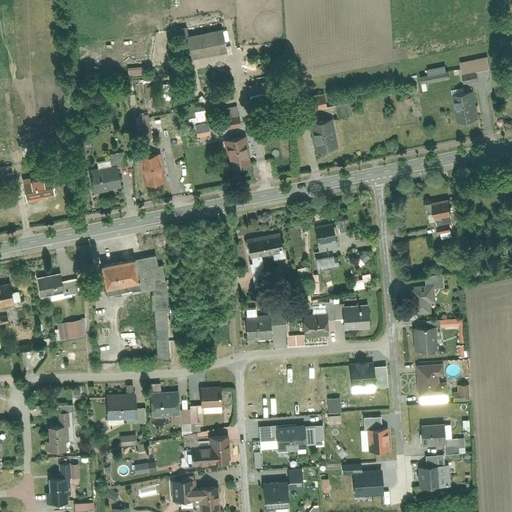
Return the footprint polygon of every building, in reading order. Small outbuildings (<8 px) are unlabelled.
[(188,56),(224,49),(220,28),(184,35),(188,56)] [(459,61),(461,73),(474,70),(487,67),(485,55),(459,61)] [(127,67),(127,75),(142,74),(141,65),(127,67)] [(419,82),(447,76),(446,69),(418,75),(419,82)] [(474,70),(461,73),(463,82),(476,79),(474,70)] [(278,96),(277,81),(252,83),(252,97),(278,96)] [(164,83),(165,99),(176,99),(175,83),(164,83)] [(478,118),(473,90),(451,94),(456,122),(478,118)] [(308,110),(326,106),(323,92),(305,96),(308,110)] [(334,104),(337,116),(349,113),(346,102),(334,104)] [(178,111),(151,115),(151,113),(139,115),(142,130),(139,131),(140,136),(180,130),(178,111)] [(220,119),(222,128),(240,124),(238,115),(220,119)] [(312,150),(335,146),(331,117),(308,121),(312,150)] [(212,121),(199,122),(201,135),(213,134),(212,121)] [(198,122),(191,122),(192,131),(199,130),(198,122)] [(26,157),(49,153),(45,130),(22,135),(26,157)] [(226,166),(248,162),(244,135),(221,138),(226,166)] [(109,152),(111,165),(118,164),(127,162),(124,149),(109,152)] [(144,184),(165,180),(159,151),(138,155),(144,184)] [(92,191),(122,185),(118,164),(111,165),(88,170),(92,191)] [(24,199),(52,193),(48,173),(20,178),(24,199)] [(430,199),(433,216),(450,213),(447,196),(430,199)] [(450,213),(433,216),(436,232),(453,229),(450,213)] [(337,219),(340,232),(347,231),(344,217),(337,219)] [(317,241),(334,237),(331,221),(314,225),(317,241)] [(277,228),(246,237),(252,257),(283,248),(277,228)] [(316,241),(318,250),(331,248),(336,246),(334,237),(317,241),(316,241)] [(314,251),(317,268),(335,264),(331,248),(318,250),(314,251)] [(154,254),(132,257),(136,282),(128,283),(130,291),(150,288),(153,287),(152,278),(163,276),(161,263),(156,264),(154,254)] [(96,263),(99,287),(128,283),(136,282),(132,257),(96,263)] [(39,296),(63,289),(58,270),(34,276),(39,296)] [(424,275),(425,283),(433,282),(434,286),(443,286),(443,271),(424,275)] [(364,274),(365,279),(354,280),(355,289),(367,288),(366,280),(373,280),(373,273),(364,274)] [(153,287),(150,288),(150,308),(153,308),(167,308),(166,277),(163,276),(152,278),(153,287)] [(0,282),(0,306),(14,304),(10,281),(0,282)] [(411,312),(431,311),(430,301),(434,301),(434,286),(433,282),(425,283),(409,283),(411,312)] [(326,312),(326,317),(334,316),(333,303),(333,300),(325,300),(326,312)] [(333,303),(334,316),(344,316),(343,305),(343,302),(333,303)] [(367,303),(343,305),(344,316),(345,327),(369,326),(367,303)] [(169,351),(167,308),(153,308),(155,352),(169,351)] [(271,313),(272,323),(287,322),(286,308),(271,309),(271,313)] [(300,314),(301,335),(327,333),(326,317),(326,312),(300,314)] [(245,339),(273,337),(272,323),(271,313),(244,315),(245,339)] [(423,318),(423,326),(434,325),(439,325),(439,317),(423,318)] [(467,341),(466,318),(443,319),(443,326),(459,325),(460,342),(467,341)] [(58,323),(61,336),(81,333),(79,319),(58,323)] [(423,326),(411,326),(412,350),(435,349),(434,325),(423,326)] [(373,361),(347,362),(348,386),(374,384),(373,361)] [(442,361),(415,363),(418,394),(446,392),(445,380),(438,381),(437,373),(443,373),(442,361)] [(468,382),(456,383),(457,390),(452,391),(453,400),(469,399),(468,382)] [(199,385),(200,405),(222,404),(221,384),(199,385)] [(169,413),(178,413),(178,408),(177,388),(149,390),(150,414),(169,413)] [(106,417),(136,416),(135,406),(134,390),(104,391),(106,417)] [(328,414),(340,413),(339,397),(326,398),(328,414)] [(58,404),(59,411),(69,410),(74,410),(73,403),(58,404)] [(178,413),(169,413),(170,423),(197,421),(196,403),(189,404),(189,408),(178,408),(178,413)] [(144,406),(135,406),(136,416),(136,421),(145,420),(144,406)] [(44,449),(64,448),(63,439),(68,439),(67,424),(69,424),(69,410),(59,411),(55,411),(55,424),(44,424),(45,438),(43,438),(44,449)] [(382,428),(382,415),(363,417),(364,429),(368,429),(382,428)] [(443,437),(442,421),(417,423),(418,444),(443,442),(443,437)] [(258,439),(275,438),(274,424),(274,422),(257,423),(258,439)] [(303,422),(274,424),(275,438),(276,449),(304,447),(304,442),(303,425),(303,422)] [(312,424),(303,425),(304,442),(313,442),(313,439),(312,424)] [(321,424),(312,424),(313,439),(322,438),(321,424)] [(368,429),(369,450),(389,449),(387,428),(382,428),(368,429)] [(119,444),(136,443),(136,433),(119,434),(119,444)] [(187,446),(197,446),(196,433),(182,433),(183,447),(187,446)] [(209,458),(228,457),(227,434),(208,435),(208,445),(209,458)] [(464,436),(443,437),(443,442),(444,452),(465,451),(464,436)] [(139,441),(141,451),(152,449),(150,439),(139,441)] [(209,458),(208,445),(197,446),(187,446),(188,464),(209,463),(209,458)] [(425,465),(443,463),(442,453),(424,454),(425,465)] [(134,462),(136,473),(155,470),(153,459),(134,462)] [(44,501),(64,500),(64,491),(69,491),(69,477),(79,476),(78,461),(55,463),(55,476),(46,476),(47,490),(44,490),(44,501)] [(449,484),(448,463),(443,463),(425,465),(416,465),(418,486),(449,484)] [(286,479),(286,487),(303,486),(301,466),(285,467),(286,479)] [(380,471),(354,473),(355,494),(381,492),(380,471)] [(333,491),(333,477),(324,478),(325,491),(333,491)] [(218,508),(217,484),(194,486),(193,478),(169,479),(170,500),(198,498),(198,509),(218,508)] [(286,479),(260,480),(262,509),(288,508),(286,487),(286,479)] [(73,502),(74,509),(87,508),(93,508),(92,500),(73,502)]
